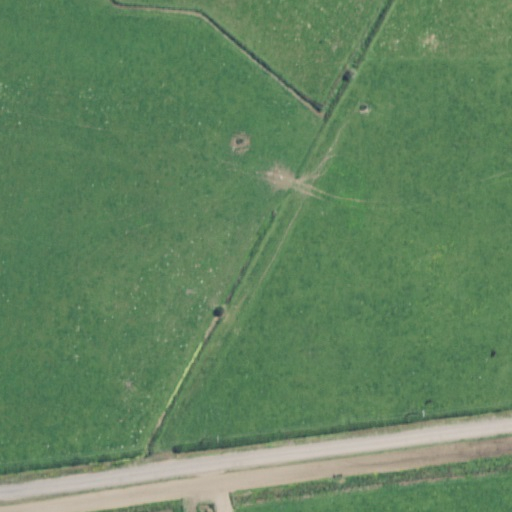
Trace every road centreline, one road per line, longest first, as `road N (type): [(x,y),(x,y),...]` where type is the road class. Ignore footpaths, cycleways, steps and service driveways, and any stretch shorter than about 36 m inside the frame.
road 1 (unclassified): [(511,421),(0,489)]
road 2 (track): [(43,511),(511,446)]
